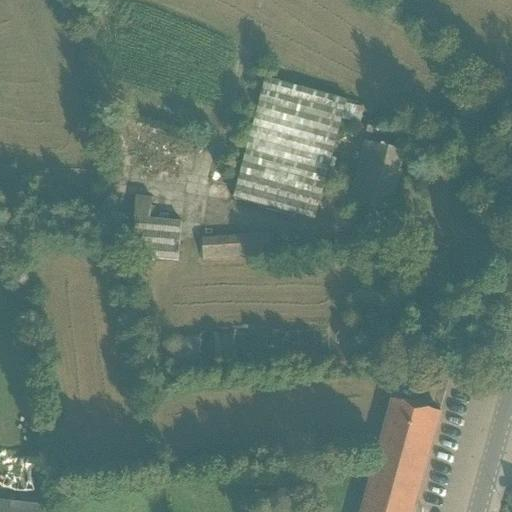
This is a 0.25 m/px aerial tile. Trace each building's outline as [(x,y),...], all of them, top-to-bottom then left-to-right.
[(263,80),(257,107),(233,201),(314,223),(323,188),(335,191),(341,169),(328,166),(340,121),(359,126),(364,108),(263,80)] [(369,122),(368,128),(366,134),(378,137),(380,131),(382,125),(369,122)] [(364,143),(348,204),(387,214),(403,153),(364,143)] [(177,262),(181,223),(150,221),(152,198),(135,197),(133,219),(134,219),(132,238),(131,258),(177,262)] [(269,250),(268,236),(203,240),(204,261),(281,256),(280,249),(269,250)] [(172,336),(174,371),(330,362),(328,327),(172,336)] [(412,511),(440,414),(392,401),(361,511),(412,511)] [(303,511),(302,493),(252,496),(253,511),(303,511)] [(0,511),(43,511),(44,508),(0,503),(0,511)]
